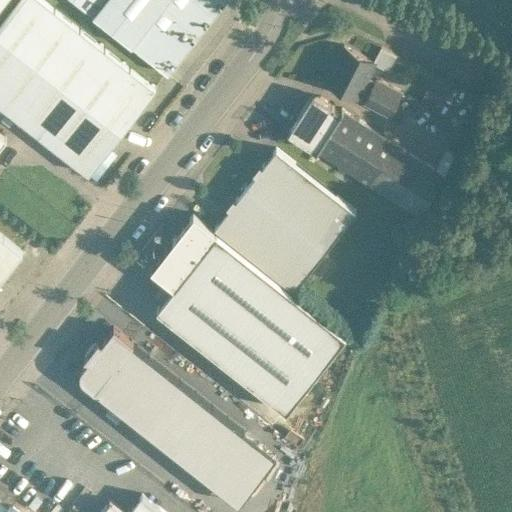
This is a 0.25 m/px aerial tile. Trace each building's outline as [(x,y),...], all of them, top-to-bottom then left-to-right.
[(19,0),(0,25),(0,102),(72,160),(88,172),(155,87),(44,0),(19,0)] [(75,0),(92,13),(152,60),(168,72),(224,0),(75,0)] [(325,80),(354,95),(356,96),(356,95),(365,99),(364,100),(389,113),(400,92),(367,74),(374,60),(344,44),(335,61),(338,63),(330,81),(326,79),(325,80)] [(432,109),(448,80),(434,72),(418,101),(432,109)] [(442,171),(445,173),(474,112),(466,107),(435,168),(341,107),(340,110),(333,105),(334,104),(319,95),(309,97),(287,131),(316,150),(317,149),(419,214),(442,171)] [(245,186),(325,249),(356,209),(276,147),(245,186)] [(214,225),(230,238),(294,288),(325,249),(245,186),(214,225)] [(150,266),(174,285),(156,306),(285,408),(345,332),(216,230),(193,212),(150,266)] [(0,278),(22,250),(0,232),(0,278)] [(80,369),(80,372),(80,375),(81,378),(84,381),(206,477),(244,429),(113,325),(101,341),(99,339),(97,338),(84,356),(85,357),(88,359),(82,366),(80,369)] [(110,498),(99,511),(166,511),(142,493),(126,511),(125,511),(110,498)]
